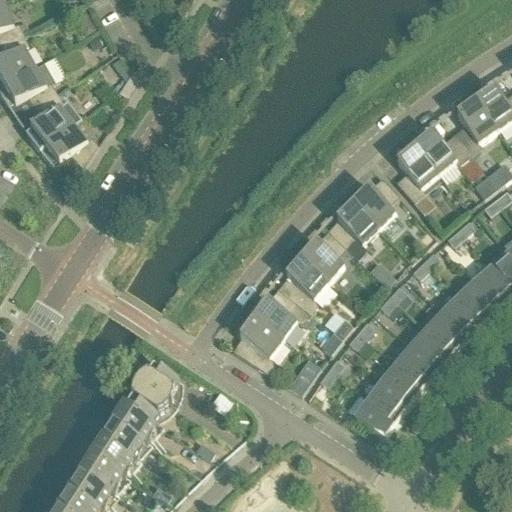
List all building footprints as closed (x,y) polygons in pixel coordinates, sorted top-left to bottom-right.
[(7,12),(0,14),(0,53),(25,41),(20,30),(14,32),(7,12)] [(0,67),(0,94),(36,73),(26,54),(30,52),(25,41),(0,53),(5,64),(0,67)] [(95,55),(103,51),(98,41),(90,46),(95,55)] [(52,70),(64,89),(74,83),(62,64),(52,70)] [(131,81),(120,66),(120,65),(113,70),(127,88),(131,81)] [(36,73),(0,94),(0,97),(11,115),(32,103),(39,113),(59,100),(53,91),(57,88),(46,69),(37,74),(36,73)] [(143,85),(133,78),(131,81),(127,88),(119,99),(130,106),(143,85)] [(491,90),(473,103),(498,138),(511,128),(511,100),(504,106),(497,95),(495,96),(491,90)] [(59,100),(39,113),(45,123),(26,138),(41,157),(75,130),(75,131),(83,125),(69,107),(65,110),(59,100)] [(466,133),(454,141),(471,163),(483,154),(480,151),(498,138),(473,103),(455,115),(459,121),(458,122),(466,133)] [(75,130),(41,157),(56,175),(72,163),(84,176),(99,152),(92,144),(88,147),(75,131),(75,130)] [(429,135),(412,149),(440,182),(456,169),(460,172),(471,163),(454,141),(443,150),(435,139),(433,141),(429,135)] [(399,169),(407,180),(397,189),(415,210),(426,199),(423,196),(440,182),(412,149),(396,163),(400,168),(399,169)] [(491,183),(498,194),(511,183),(511,178),(507,171),(491,183)] [(475,193),(485,205),(497,196),(487,184),(475,193)] [(357,198),(349,206),(376,233),(380,237),(397,220),(390,213),(400,204),(383,185),(372,195),(371,194),(370,196),(365,191),(357,198)] [(511,203),(507,197),(496,206),(502,214),(511,206),(511,203)] [(347,236),(337,247),(347,256),(348,255),(358,265),(367,255),(364,253),(380,237),(376,233),(349,206),(342,213),(335,221),(340,226),(338,227),(347,236)] [(502,214),(496,206),(485,215),(491,223),(502,214)] [(470,227),(459,236),(466,244),(476,235),(470,227)] [(466,244),(459,236),(448,246),(455,253),(466,244)] [(304,254),(296,262),(329,291),(345,272),(338,266),(347,256),(337,247),(328,257),(318,249),(317,250),(311,246),(304,254)] [(465,267),(474,280),(487,270),(478,257),(465,267)] [(434,259),(424,269),(431,276),(441,266),(434,259)] [(511,263),(509,259),(491,274),(511,297),(511,263)] [(297,293),(288,305),(298,313),(299,311),(310,320),(318,310),(315,307),(329,291),(296,262),(284,278),(289,282),(287,284),(297,293)] [(431,276),(424,269),(414,279),(421,286),(431,276)] [(511,297),(491,274),(474,289),(500,316),(511,305),(511,297)] [(382,289),(388,295),(396,286),(390,281),(382,289)] [(474,289),(458,305),(484,331),(500,316),(474,289)] [(400,293),(390,303),(398,310),(399,309),(405,315),(413,305),(400,293)] [(398,310),(390,303),(381,313),(388,321),(396,312),(398,310)] [(255,314),(248,323),(281,347),(283,349),(298,328),(290,323),(298,313),(288,305),(280,315),(269,307),(268,309),(262,305),(255,314)] [(458,305),(442,320),(469,346),(484,331),(458,305)] [(402,317),(396,312),(388,321),(394,326),(402,317)] [(442,320),(426,337),(454,362),(469,346),(442,320)] [(241,345),(242,345),(234,358),(269,381),(274,373),(271,366),(283,349),(281,347),(248,323),(243,331),(237,339),(243,343),(241,345)] [(346,325),(335,339),(343,346),(354,332),(346,325)] [(368,328),(359,339),(366,346),(376,334),(368,328)] [(426,337),(411,353),(439,378),(454,362),(426,337)] [(366,346),(359,339),(350,350),(358,356),(366,346)] [(343,347),(334,340),(322,353),(331,361),(343,347)] [(411,353),(397,371),(426,395),(439,378),(411,353)] [(337,365),(329,377),(337,383),(343,388),(352,376),(337,365)] [(397,371),(382,388),(412,411),(426,395),(397,371)] [(140,388),(138,391),(171,413),(172,412),(175,402),(176,397),(181,389),(155,373),(150,381),(148,382),(145,383),(143,385),(142,386),(140,388)] [(337,383),(329,377),(321,388),(329,394),(337,383)] [(382,388),(369,407),(399,429),(412,411),(382,388)] [(125,410),(125,411),(160,433),(161,433),(155,429),(159,423),(163,420),(171,414),(171,413),(138,391),(136,393),(135,396),(134,398),(134,400),(134,403),(134,406),(129,413),(125,410)] [(369,407),(355,425),(379,442),(386,447),(399,429),(369,407)] [(125,411),(114,428),(149,451),(153,441),(150,439),(155,432),(160,435),(160,433),(125,411)] [(114,428),(103,445),(138,468),(142,459),(139,457),(144,449),(149,452),(149,451),(114,428)] [(103,445),(91,463),(127,485),(131,476),(128,474),(133,467),(138,469),(138,468),(103,445)] [(204,449),(199,457),(212,465),(217,458),(204,449)] [(91,463),(80,480),(116,502),(119,493),(118,491),(123,484),(126,486),(127,485),(91,463)] [(80,480),(69,497),(93,511),(107,511),(108,510),(106,508),(111,501),(115,504),(116,502),(80,480)] [(153,501),(167,510),(172,502),(158,493),(153,501)] [(93,511),(69,497),(59,511),(93,511)]
